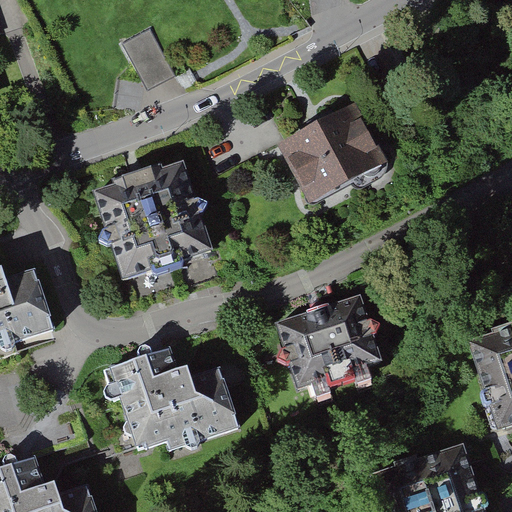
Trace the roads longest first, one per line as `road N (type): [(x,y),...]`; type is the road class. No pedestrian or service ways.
road 1 (residential): [(11,177),(85,339),(304,281),(511,179)]
road 2 (motorway): [(420,511),(434,251),(464,0)]
road 3 (motorway): [(276,0),(276,325),(300,444)]
road 4 (residential): [(345,34),(242,92),(11,177)]
